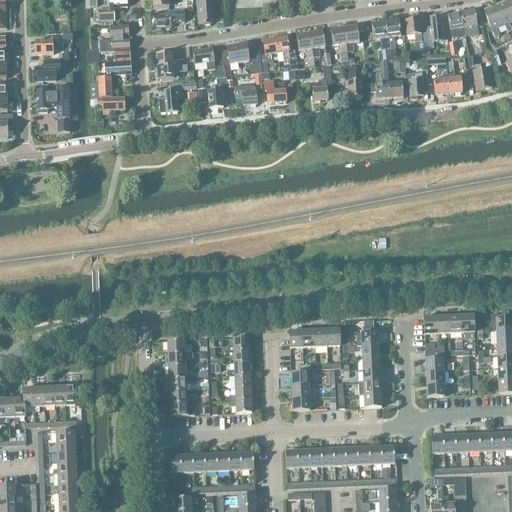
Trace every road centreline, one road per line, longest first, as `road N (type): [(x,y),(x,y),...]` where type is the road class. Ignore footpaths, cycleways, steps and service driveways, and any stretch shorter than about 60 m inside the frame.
road 1 (tertiary): [(140,323),(511,285)]
road 2 (unclassified): [(143,134),(463,112),(511,97)]
road 3 (residential): [(135,46),(461,0)]
road 4 (residential): [(18,0),(23,154)]
road 5 (tertiary): [(0,364),(56,336),(140,323)]
road 6 (residential): [(273,433),(412,425)]
road 7 (unclassified): [(23,154),(143,134)]
road 8 (residential): [(152,439),(273,433)]
